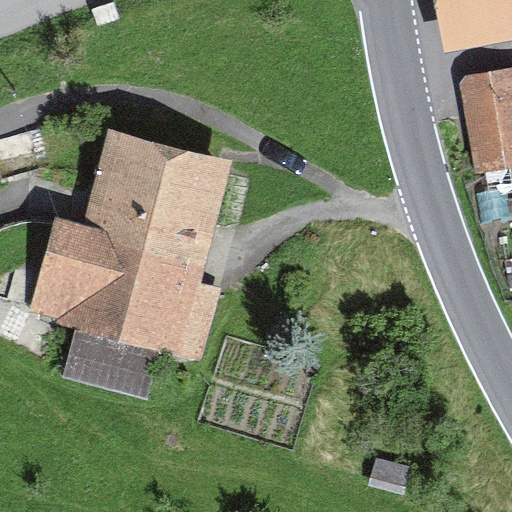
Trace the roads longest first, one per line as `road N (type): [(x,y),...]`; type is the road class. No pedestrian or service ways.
road 1 (tertiary): [(511,387),(447,248),(405,111),(386,0)]
road 2 (track): [(376,208),(149,94),(82,94),(0,123)]
